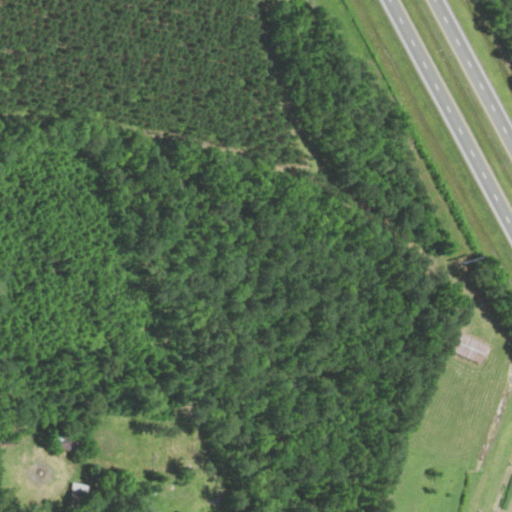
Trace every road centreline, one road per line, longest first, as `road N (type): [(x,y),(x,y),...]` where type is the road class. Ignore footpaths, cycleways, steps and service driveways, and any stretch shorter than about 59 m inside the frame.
road 1 (motorway): [(389,0),(511,227)]
road 2 (motorway): [(511,144),(436,0)]
